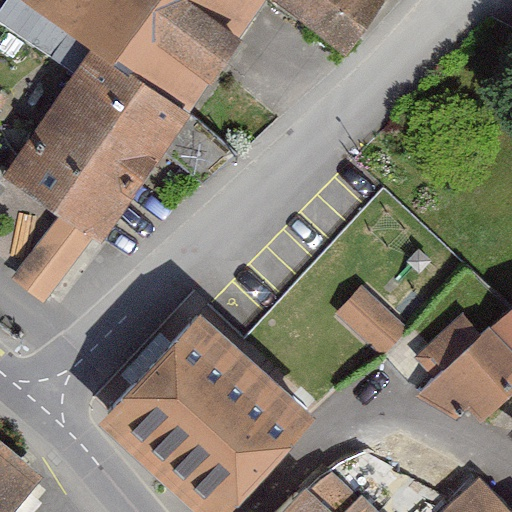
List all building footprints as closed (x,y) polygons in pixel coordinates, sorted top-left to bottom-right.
[(229,148),(182,113),(29,0),(7,0),(0,10),(0,18),(76,75),(3,173),(18,184),(61,216),(15,276),(45,298),(93,235),(97,238),(163,149),(205,180),(229,148)] [(29,0),(182,113),(266,0),(29,0)] [(286,0),(347,45),(381,0),(286,0)] [(337,315),(382,358),(408,330),(363,288),(337,315)] [(195,511),(233,511),(314,433),(207,325),(107,423),(195,511)] [(511,352),(491,330),(418,401),(463,446),(511,398),(511,352)] [(0,511),(5,511),(38,472),(0,440),(0,511)] [(376,511),(375,511),(373,511),(511,511),(511,510),(483,480),(449,511),(376,511)]
